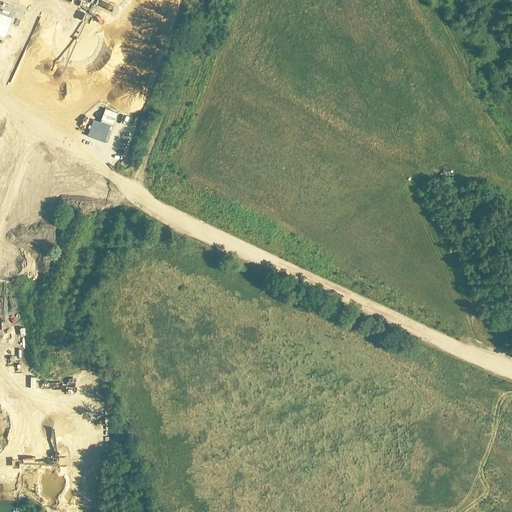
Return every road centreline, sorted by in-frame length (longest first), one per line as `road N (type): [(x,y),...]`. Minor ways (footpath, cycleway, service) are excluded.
road 1 (track): [(511,368),(458,350),(127,191),(3,98)]
road 2 (track): [(120,186),(79,302),(103,405),(87,473),(94,511)]
road 3 (track): [(199,0),(131,193)]
